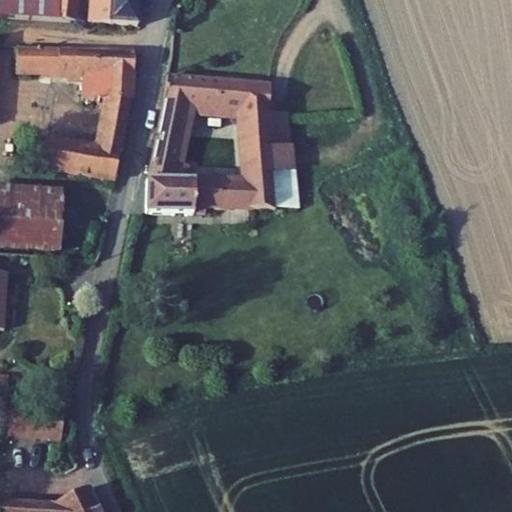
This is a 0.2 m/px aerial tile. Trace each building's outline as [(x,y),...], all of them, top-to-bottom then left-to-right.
[(51,0),(0,0),(0,18),(50,19),(51,0)] [(51,0),(50,19),(70,19),(72,0),(51,0)] [(80,0),(78,19),(134,20),(135,0),(80,0)] [(22,73),(80,75),(78,98),(98,101),(93,137),(84,136),(83,145),(35,138),(30,168),(109,176),(128,85),(131,52),(23,48),(22,73)] [(146,155),(144,206),(202,206),(202,199),(281,202),(274,134),(271,102),(268,77),(162,65),(156,99),(184,102),(242,109),(246,170),(182,167),(183,153),(173,153),(180,120),(153,116),(146,155)] [(156,99),(153,116),(180,120),(184,102),(156,99)] [(271,102),(274,134),(293,131),(290,100),(271,102)] [(0,184),(0,251),(54,257),(61,192),(0,184)] [(9,441),(65,443),(66,411),(11,409),(9,441)] [(0,499),(0,511),(93,511),(83,490),(53,500),(0,499)]
